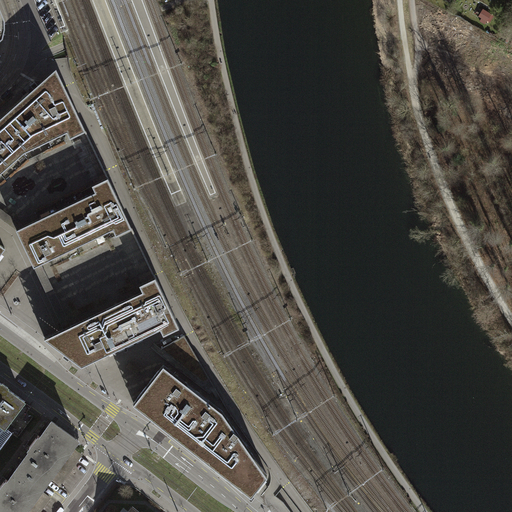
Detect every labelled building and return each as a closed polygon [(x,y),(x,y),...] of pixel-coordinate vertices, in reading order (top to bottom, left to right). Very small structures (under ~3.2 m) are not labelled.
[(0,123),(0,178),(28,154),(69,133),(75,138),(90,133),(61,71),(56,75),(27,100),(0,123)] [(28,154),(0,178),(0,217),(18,232),(101,192),(99,187),(112,180),(90,133),(75,138),(69,133),(28,154)] [(101,192),(18,232),(35,267),(118,229),(119,234),(136,229),(112,180),(99,187),(101,192)] [(118,229),(35,267),(65,331),(149,293),(146,286),(157,280),(136,229),(119,234),(118,229)] [(0,243),(0,261),(9,250),(0,243)] [(65,331),(46,339),(86,367),(150,334),(165,327),(169,335),(185,327),(157,280),(146,286),(149,293),(65,331)] [(167,366),(137,404),(256,498),(273,478),(227,413),(167,366)] [(0,385),(0,440),(27,404),(0,385)] [(30,511),(81,441),(53,421),(37,443),(9,482),(0,495),(0,510),(2,511),(30,511)]
